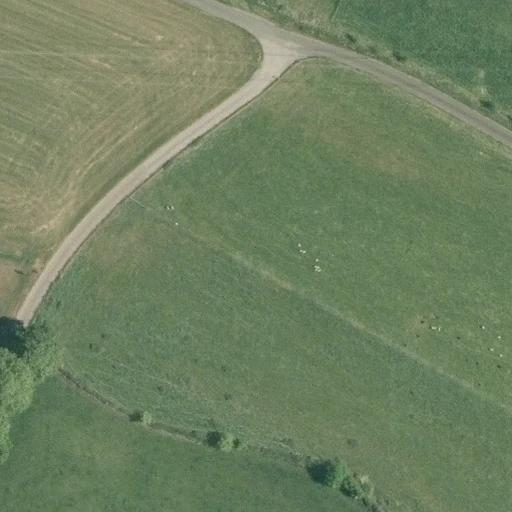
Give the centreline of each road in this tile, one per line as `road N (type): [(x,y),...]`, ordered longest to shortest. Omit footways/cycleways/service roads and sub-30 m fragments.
road 1 (track): [(0,363),(41,271),(103,203),(303,31)]
road 2 (unclassified): [(224,0),(303,31),(511,138)]
